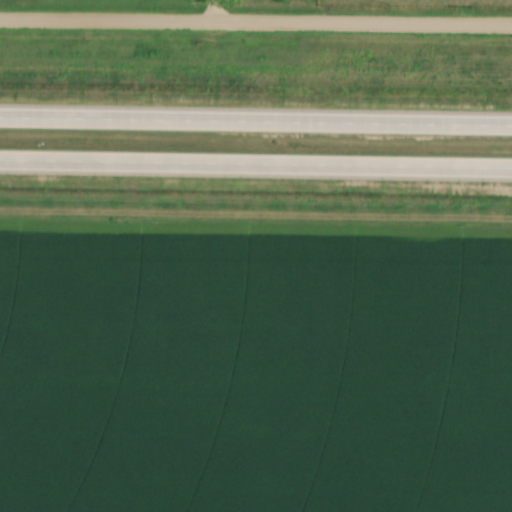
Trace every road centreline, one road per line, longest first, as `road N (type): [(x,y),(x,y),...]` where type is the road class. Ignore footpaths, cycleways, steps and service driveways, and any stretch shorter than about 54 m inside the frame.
road 1 (trunk): [(0,158),(511,170)]
road 2 (trunk): [(511,124),(0,117)]
road 3 (residential): [(511,30),(0,23)]
